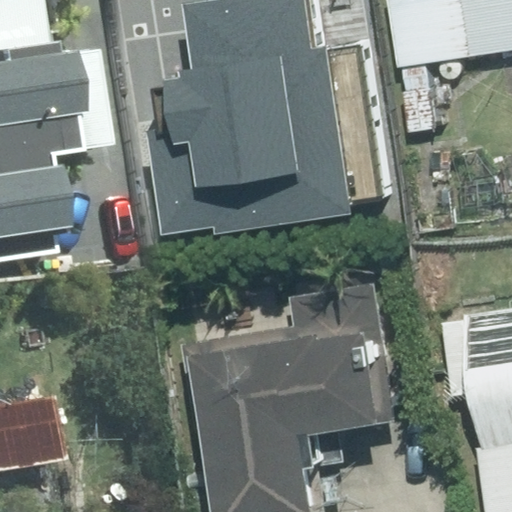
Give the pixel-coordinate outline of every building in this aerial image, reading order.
[(149,138),(162,232),(354,205),(331,49),(307,52),(299,0),(201,0),(174,4),(184,74),(154,78),(163,136),(149,138)] [(67,49),(0,59),(0,257),(42,251),(26,154),(83,145),(67,49)] [(128,188),(90,194),(101,272),(139,266),(128,188)] [(304,324),(192,342),(206,428),(213,427),(227,511),(326,511),(317,456),(328,455),(323,424),(392,413),(380,343),(390,341),(380,280),(299,294),(304,324)] [(511,304),(450,314),(461,390),(482,387),(491,442),(511,439),(511,304)] [(40,399),(0,403),(0,467),(47,462),(40,399)] [(511,511),(511,440),(483,445),(492,511),(511,511)]
